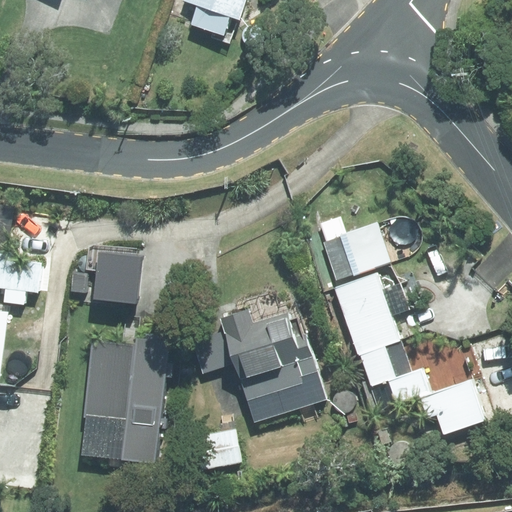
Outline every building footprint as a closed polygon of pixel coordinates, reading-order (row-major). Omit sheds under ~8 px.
[(200,0),(195,18),(229,29),(236,9),(245,12),(249,0),(200,0)] [(402,337),(404,336),(386,286),(382,287),(361,228),(325,241),(374,375),(363,379),(373,408),(422,390),(431,415),(441,411),(448,429),(489,414),(475,376),(436,390),(427,364),(414,369),(402,337)] [(0,245),(0,283),(9,284),(7,298),(27,301),(29,286),(42,288),(45,257),(18,254),(19,248),(0,245)] [(143,258),(103,254),(98,297),(138,302),(143,258)] [(196,340),(205,370),(240,360),(258,418),(301,405),(305,420),(320,416),(315,399),(331,395),(310,328),(301,330),(294,307),(256,318),(252,303),(225,311),(230,328),(196,340)] [(42,329),(14,326),(10,358),(38,361),(42,329)] [(88,410),(104,412),(103,415),(131,418),(132,406),(143,407),(144,397),(134,396),(139,354),(123,352),(125,338),(96,335),(88,410)] [(238,425),(198,434),(206,467),(245,458),(238,425)]
